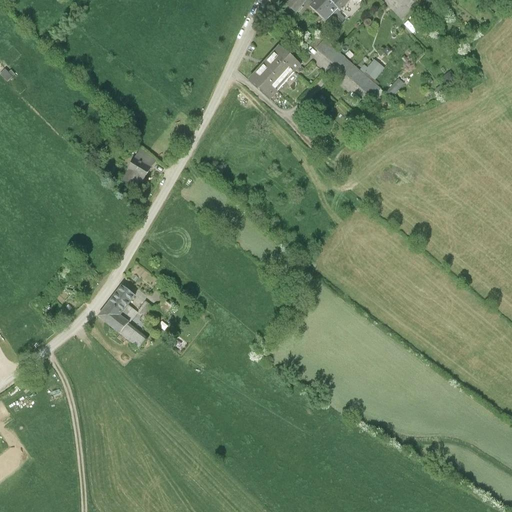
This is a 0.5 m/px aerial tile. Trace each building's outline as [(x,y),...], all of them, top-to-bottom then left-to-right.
[(306,4),(301,0),(292,0),(286,8),(296,16),(306,4)] [(325,24),(334,15),(337,12),(324,0),(319,0),(310,9),(325,24)] [(345,4),(340,0),(324,0),(337,12),(338,11),(345,4)] [(340,0),(345,4),(338,11),(341,14),(355,0),(361,5),(366,0),(365,0),(340,0)] [(334,15),(342,24),(347,20),(341,14),(338,11),(337,12),(334,15)] [(360,71),(323,38),(313,49),(372,102),(382,91),(375,85),(360,71)] [(301,71),(280,51),(249,84),(271,104),(301,71)] [(375,85),(386,73),(374,62),(367,70),(364,67),(360,71),(375,85)] [(399,81),(386,94),(392,100),(405,87),(399,81)] [(140,151),(120,185),(138,195),(158,162),(140,151)] [(121,289),(97,320),(122,339),(131,328),(120,320),(135,300),(121,289)] [(139,312),(147,317),(153,306),(146,302),(139,312)] [(150,343),(131,328),(122,339),(141,354),(150,343)] [(54,398),(63,396),(61,389),(52,392),(54,398)]
